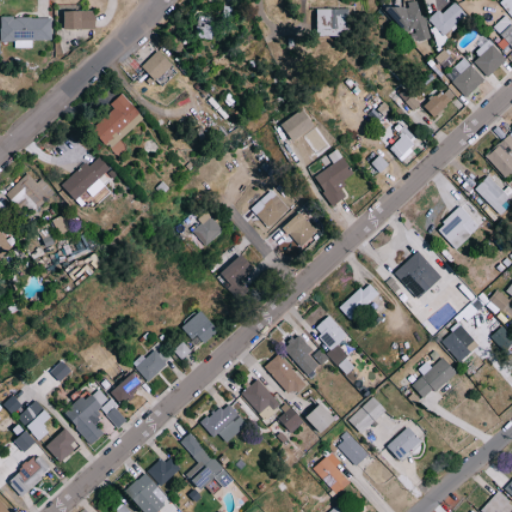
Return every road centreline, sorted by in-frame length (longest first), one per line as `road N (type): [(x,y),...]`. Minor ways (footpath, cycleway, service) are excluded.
road 1 (residential): [(53,511),(511,87)]
road 2 (residential): [(0,151),(162,0)]
road 3 (residential): [(511,425),(417,511)]
